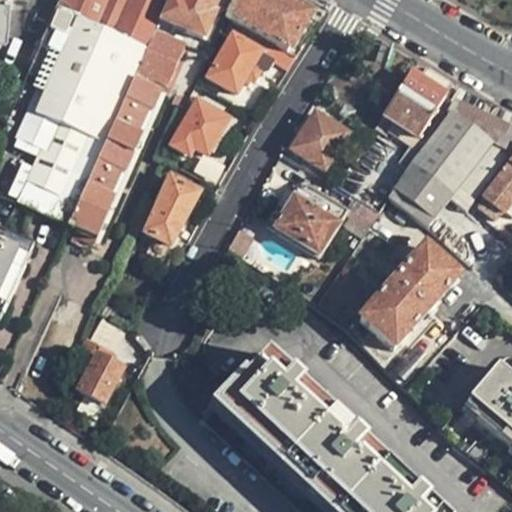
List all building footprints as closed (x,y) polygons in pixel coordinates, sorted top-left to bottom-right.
[(61,0),(41,46),(58,54),(131,87),(170,0),(61,0)] [(170,0),(131,87),(105,146),(67,230),(73,233),(75,229),(98,240),(116,198),(113,197),(123,174),(125,175),(142,137),(140,135),(149,112),(153,113),(161,92),(150,87),(153,80),(168,87),(185,49),(166,40),(171,28),(203,42),(214,18),(210,16),(217,0),(170,0)] [(233,0),(225,19),(286,54),(311,17),(281,0),(233,0)] [(0,6),(0,52),(6,53),(11,7),(0,6)] [(236,97),(259,55),(230,38),(207,80),(236,97)] [(131,87),(58,54),(31,111),(105,146),(131,87)] [(446,99),(409,76),(381,120),(418,144),(446,99)] [(197,103),(188,118),(194,122),(189,130),(183,127),(173,147),(172,149),(188,159),(193,152),(207,160),(227,122),(227,120),(197,103)] [(468,212),(511,154),(511,135),(452,108),(397,195),(434,223),(449,204),(464,217),(468,212)] [(325,175),(348,138),(314,117),(290,154),(325,175)] [(194,122),(188,118),(183,127),(189,130),(194,122)] [(0,177),(0,192),(7,196),(29,156),(16,149),(0,177)] [(483,204),(499,215),(502,218),(503,216),(511,205),(511,163),(481,202),(483,204)] [(145,235),(155,241),(168,249),(169,250),(197,197),(169,180),(145,235)] [(317,262),(346,216),(308,191),(294,196),(283,216),(276,213),(265,230),(317,262)] [(493,224),(499,215),(483,204),(477,212),(493,224)] [(511,205),(503,216),(507,219),(511,219),(511,205)] [(351,234),(362,241),(377,217),(360,206),(350,223),(355,226),(351,234)] [(0,321),(30,253),(0,238),(0,321)] [(168,249),(155,241),(148,252),(162,261),(168,249)] [(393,355),(457,281),(423,252),(359,324),(393,355)] [(86,369),(95,349),(84,346),(74,368),(75,369),(78,372),(81,366),(86,369)] [(434,511),(268,357),(221,406),(238,423),(236,426),(257,446),(260,443),(285,466),(283,469),(297,483),(300,480),(323,502),(321,505),(328,511),(434,511)] [(107,408),(126,373),(100,358),(80,394),(107,408)] [(511,381),(498,370),(467,405),(492,426),(487,431),(510,451),(511,448),(511,381)]
